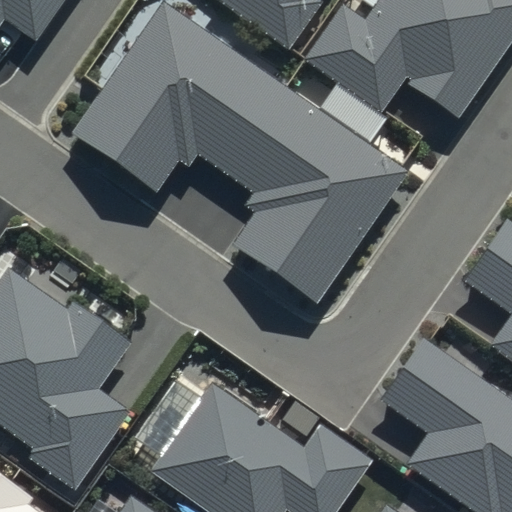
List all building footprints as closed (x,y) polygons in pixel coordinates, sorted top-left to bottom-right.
[(64,0),(0,0),(0,26),(5,20),(35,41),(64,0)] [(409,171),(162,0),(70,132),(159,193),(182,159),(193,167),(201,156),(251,190),(242,203),(254,211),(231,245),(316,304),(409,171)] [(319,0),(219,0),(288,46),(319,0)] [(511,0),(379,0),(365,21),(341,5),(305,57),(385,111),(406,81),(459,117),(511,39),(511,0)] [(511,219),(510,218),(467,280),(511,310),(511,314),(491,345),(511,359),(511,219)] [(65,308),(8,266),(0,276),(0,422),(34,447),(25,459),(72,492),(131,411),(97,386),(130,341),(71,299),(65,308)] [(511,511),(511,400),(423,340),(380,402),(427,434),(404,467),(469,511),(511,511)] [(208,395),(147,482),(190,511),(340,511),(370,470),(318,434),(301,460),(208,395)] [(0,511),(31,511),(33,510),(0,488),(0,511)]
